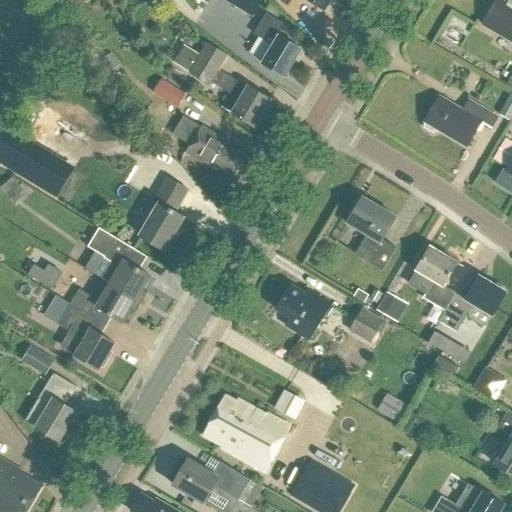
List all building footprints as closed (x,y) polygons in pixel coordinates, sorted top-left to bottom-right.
[(224,0),(251,17),(261,0),(224,0)] [(307,0),(325,11),(331,0),(307,0)] [(511,0),(509,6),(499,0),(497,0),(483,24),(511,41),(511,0)] [(285,78),(302,49),(280,36),(286,26),(266,13),(254,34),(273,45),(262,64),(285,78)] [(211,82),(228,93),(240,100),(232,113),(255,127),(272,100),(248,86),(247,87),(219,70),(228,55),(207,42),(200,54),(186,45),(175,63),(210,85),(211,82)] [(184,74),(173,68),(169,75),(179,82),(178,84),(191,92),(194,86),(181,79),(184,74)] [(78,70),(77,87),(88,87),(88,71),(78,70)] [(186,95),(161,80),(153,94),(178,108),(186,95)] [(511,121),(511,118),(511,93),(499,114),(511,121)] [(426,122),(424,125),(425,128),(433,133),(436,132),(438,129),(467,147),(481,122),(491,128),(498,117),(488,111),(469,100),(462,110),(440,97),(425,121),(426,122)] [(190,145),(186,153),(212,169),(214,166),(234,177),(246,157),(227,145),(228,142),(202,126),(202,127),(184,116),(173,134),(190,145)] [(36,185),(60,198),(77,167),(52,154),(36,185)] [(14,203),(26,194),(14,178),(1,187),(14,203)] [(176,211),(189,190),(168,178),(154,201),(160,205),(141,236),(165,250),(185,217),(176,211)] [(382,240),(396,218),(364,198),(348,224),(367,235),(355,254),(382,271),(396,249),(382,240)] [(148,256),(99,227),(88,246),(112,260),(102,278),(111,284),(143,303),(149,293),(145,290),(153,277),(140,269),(148,256)] [(445,286),(458,263),(430,247),(416,271),(408,285),(425,295),(423,298),(444,311),(455,292),(445,286)] [(466,298),(455,292),(444,311),(438,320),(457,332),(468,313),(470,319),(482,326),(487,325),(507,292),(505,291),(504,288),(497,284),(494,285),(479,276),(466,298)] [(73,295),(74,295),(49,279),(44,287),(71,304),(107,325),(112,316),(124,323),(132,310),(137,313),(143,303),(111,284),(100,302),(80,290),(75,297),(73,295)] [(311,340),(332,305),(305,288),(303,291),(292,285),(277,309),(291,318),(286,325),(311,340)] [(376,289),(370,299),(377,303),(383,294),(376,289)] [(364,303),(368,296),(358,290),(354,297),(364,303)] [(388,292),(377,311),(391,319),(402,300),(388,292)] [(107,325),(71,304),(59,324),(70,331),(61,346),(76,354),(75,355),(99,370),(102,366),(104,368),(110,358),(107,356),(115,343),(101,335),(107,325)] [(371,343),(384,320),(363,308),(350,330),(371,343)] [(452,358),(457,350),(447,344),(442,353),(452,358)] [(22,361),(46,375),(55,360),(31,346),(22,361)] [(433,366),(453,377),(458,368),(439,357),(433,366)] [(474,387),(497,400),(509,379),(486,366),(474,387)] [(54,373),(25,420),(60,440),(77,412),(67,406),(78,387),(54,373)] [(298,417),(307,399),(288,389),(278,406),(298,417)] [(265,472),(290,426),(267,414),(266,416),(238,400),(237,403),(225,397),(203,436),(215,442),(213,445),(216,446),(216,445),(265,472)] [(511,474),(511,412),(509,410),(495,433),(511,442),(497,465),(511,474)] [(483,440),(486,458),(500,456),(497,438),(483,440)] [(204,469),(189,460),(173,486),(204,504),(215,486),(251,508),(262,489),(211,458),(204,469)] [(22,511),(26,511),(41,487),(22,476),(23,473),(0,459),(0,511),(16,511),(18,510),(22,511)] [(291,496),(318,511),(340,511),(356,486),(312,460),(291,496)] [(501,511),(505,505),(485,493),(469,484),(456,506),(447,500),(442,498),(433,511),(501,511)] [(156,504),(142,495),(133,511),(134,511),(176,511),(158,501),(156,504)]
